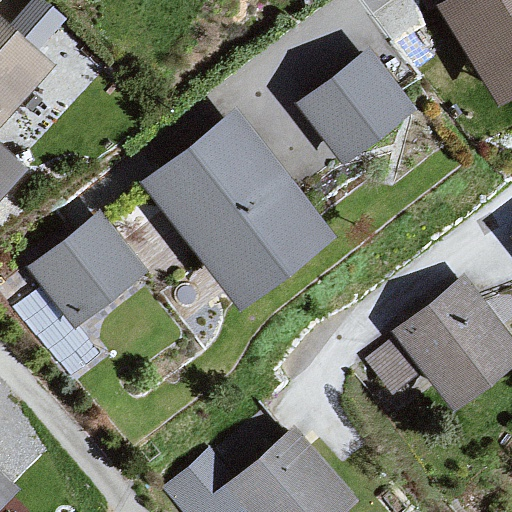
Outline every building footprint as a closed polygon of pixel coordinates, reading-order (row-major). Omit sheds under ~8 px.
[(511,91),(511,0),(457,0),(445,8),(501,98),(511,91)] [(0,131),(57,69),(0,16),(0,131)] [(408,106),(368,55),(301,107),(341,158),(408,106)] [(328,235),(234,116),(149,183),(243,302),(328,235)] [(141,269),(96,215),(33,267),(78,321),(141,269)] [(511,340),(471,286),(394,338),(453,416),(511,373),(511,340)] [(357,511),(360,510),(293,433),(225,489),(245,511),(357,511)] [(0,511),(5,511),(21,495),(0,474),(0,511)]
